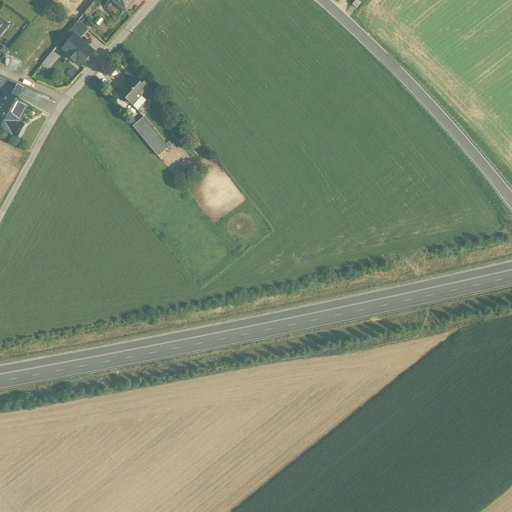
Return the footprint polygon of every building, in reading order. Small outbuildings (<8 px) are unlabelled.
[(113,0),(112,2),(126,14),(138,0),(113,0)] [(94,2),(84,14),(88,18),(98,6),(94,2)] [(89,30),(79,21),(68,34),(73,38),(75,36),(80,40),(89,30)] [(80,40),(75,36),(73,38),(63,50),(69,55),(67,57),(74,63),(75,61),(81,67),(94,53),(80,40)] [(139,84),(133,79),(119,95),(132,106),(141,97),(148,88),(141,82),(139,84)] [(22,87),(9,82),(7,85),(19,92),(22,87)] [(19,92),(7,85),(2,94),(6,96),(7,95),(15,99),(19,92)] [(43,96),(23,88),(21,94),(41,102),(43,96)] [(15,99),(7,95),(6,96),(0,106),(0,122),(1,124),(0,125),(0,126),(17,136),(23,126),(18,124),(28,106),(15,99)] [(141,97),(132,106),(137,111),(146,101),(141,97)] [(143,118),(133,127),(150,148),(160,139),(143,118)] [(160,139),(150,148),(158,157),(168,149),(160,139)]
